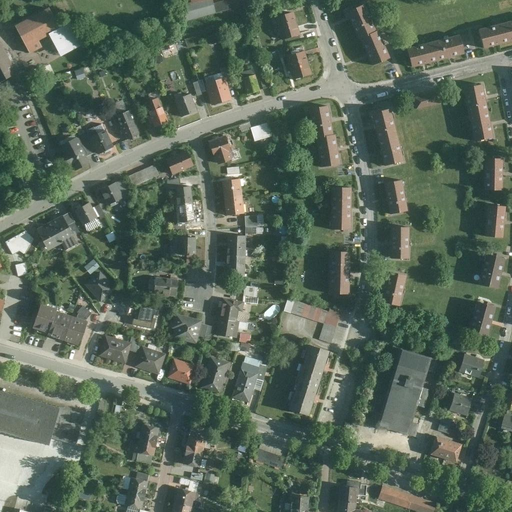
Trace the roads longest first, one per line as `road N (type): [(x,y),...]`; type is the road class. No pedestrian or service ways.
road 1 (residential): [(343,90),(368,210),(358,336)]
road 2 (residential): [(0,227),(194,132)]
road 3 (residential): [(181,402),(0,349)]
road 4 (residential): [(511,313),(460,487)]
road 5 (residential): [(194,132),(210,210),(207,293)]
road 6 (residential): [(343,90),(378,92),(501,60)]
road 7 (residential): [(194,132),(343,90)]
road 8 (residential): [(327,445),(181,402)]
road 9 (residential): [(460,487),(327,445)]
